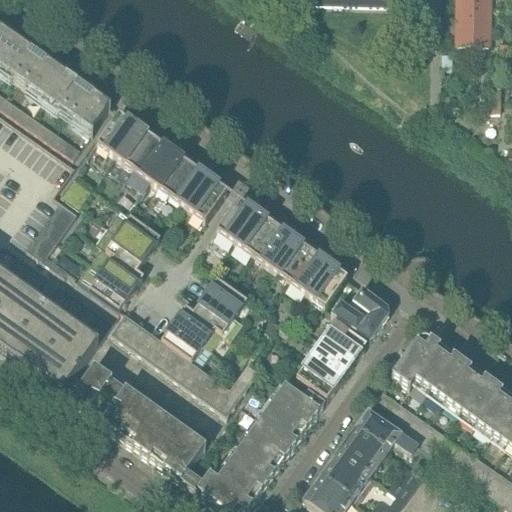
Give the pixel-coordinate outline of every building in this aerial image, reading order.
[(400,0),(299,0),(299,7),(400,10),(400,0)] [(488,0),(456,0),(456,11),(489,12),(488,0)] [(456,51),(488,52),(489,12),(456,11),(456,51)] [(0,66),(14,47),(0,37),(0,66)] [(0,66),(0,76),(43,106),(61,81),(14,47),(0,66)] [(498,49),(498,59),(503,59),(509,60),(509,49),(498,49)] [(441,59),(440,72),(451,72),(451,59),(441,59)] [(499,106),(499,97),(500,73),(489,73),(489,88),(489,105),(499,106)] [(109,114),(84,97),(61,81),(43,106),(91,140),(109,114)] [(21,114),(2,100),(0,102),(0,113),(14,124),(21,114)] [(499,106),(489,105),(489,117),(499,117),(499,106)] [(14,124),(34,138),(41,128),(21,114),(14,124)] [(136,134),(117,121),(95,152),(114,165),(136,134)] [(34,138),(53,152),(60,142),(41,128),(34,138)] [(114,165),(131,178),(153,147),(136,134),(114,165)] [(80,156),(60,142),(53,152),(73,165),(80,156)] [(171,160),(153,147),(131,178),(149,191),(171,160)] [(149,191),(167,204),(189,173),(171,160),(149,191)] [(185,216),(206,188),(207,186),(189,173),(167,204),(185,216)] [(78,215),(91,196),(73,183),(59,202),(78,215)] [(226,199),(211,189),(207,186),(206,188),(185,216),(203,230),(226,199)] [(237,207),(215,238),(233,251),(255,221),(237,207)] [(59,209),(26,255),(64,282),(67,279),(45,263),(57,247),(76,221),(59,209)] [(147,261),(159,244),(119,216),(107,233),(147,261)] [(233,251),(251,264),(273,233),(255,221),(233,251)] [(79,224),(73,232),(81,238),(84,233),(83,228),(79,224)] [(95,249),(101,253),(135,277),(147,261),(107,233),(95,249)] [(273,233),(251,264),(269,277),(291,246),(273,233)] [(291,246),(269,277),(287,290),(309,259),(291,246)] [(101,253),(89,270),(131,300),(142,283),(135,277),(101,253)] [(309,259),(287,290),(305,303),(327,272),(309,259)] [(31,303),(0,345),(0,359),(24,377),(33,383),(51,396),(60,403),(72,386),(98,351),(121,320),(74,286),(76,284),(55,269),(35,296),(31,303)] [(118,317),(131,300),(89,270),(77,287),(118,317)] [(305,303),(323,316),(345,285),(327,272),(305,303)] [(0,312),(15,291),(0,280),(0,312)] [(216,285),(204,302),(233,323),(246,306),(216,285)] [(386,315),(361,296),(349,312),(379,333),(387,322),(386,315)] [(192,318),(192,319),(214,335),(221,341),(222,340),(230,346),(242,329),(233,323),(204,302),(192,318)] [(379,333),(349,312),(347,315),(339,310),(330,322),(368,350),(379,333)] [(185,313),(172,330),(202,351),(210,357),(221,341),(214,335),(192,319),(192,318),(185,313)] [(109,341),(119,348),(133,328),(123,321),(109,341)] [(270,341),(278,329),(270,323),(262,335),(270,341)] [(326,325),(313,344),(321,350),(352,372),(366,353),(334,331),(326,325)] [(119,348),(129,355),(143,335),(133,328),(119,348)] [(190,369),(202,351),(172,330),(160,348),(162,349),(172,356),(182,363),(190,369)] [(152,342),(143,335),(129,355),(139,362),(152,342)] [(148,368),(162,349),(160,348),(152,342),(139,362),(148,368)] [(391,383),(408,396),(409,395),(415,387),(511,458),(511,406),(425,344),(418,345),(391,383)] [(242,355),(250,360),(254,363),(262,351),(254,346),(246,357),(242,354),(242,355)] [(148,368),(158,375),(172,356),(162,349),(148,368)] [(352,372),(321,350),(309,368),(340,390),(352,372)] [(242,372),(250,360),(242,355),(234,366),(242,372)] [(158,375),(168,382),(182,363),(172,356),(158,375)] [(168,382),(177,389),(191,370),(190,369),(182,363),(168,382)] [(327,408),(340,390),(309,368),(296,386),(327,408)] [(177,389),(187,396),(201,376),(191,370),(177,389)] [(240,404),(258,379),(247,372),(238,385),(229,396),(230,397),(240,404)] [(204,454),(111,387),(92,374),(92,375),(80,392),(72,386),(60,403),(86,422),(99,431),(195,500),(202,490),(186,479),(203,455),(204,454)] [(187,396),(197,403),(211,383),(201,376),(187,396)] [(221,391),(229,396),(238,385),(229,379),(221,391)] [(220,390),(211,383),(197,403),(207,410),(220,390)] [(229,396),(221,391),(220,390),(207,410),(216,417),(230,397),(229,396)] [(285,395),(217,489),(209,483),(209,482),(208,482),(202,490),(195,500),(212,511),(251,511),(324,411),(308,399),(302,408),(285,395)] [(226,424),(240,404),(230,397),(216,417),(226,424)] [(367,418),(383,430),(399,408),(383,397),(367,418)] [(383,430),(399,441),(415,419),(399,408),(383,430)] [(354,436),(387,460),(393,451),(409,462),(416,453),(415,453),(399,441),(383,430),(367,418),(354,436)] [(399,441),(415,453),(431,430),(415,419),(399,441)] [(431,430),(415,453),(416,453),(432,463),(447,442),(431,430)] [(370,484),(387,460),(354,436),(337,461),(370,484)] [(432,463),(448,475),(463,453),(447,442),(432,463)] [(448,475),(464,486),(479,464),(463,453),(448,475)] [(353,508),(370,484),(337,461),(320,485),(353,508)] [(464,486),(480,497),(495,476),(479,464),(464,486)] [(404,508),(421,484),(403,471),(386,495),(395,501),(404,508)] [(480,497),(496,508),(511,487),(495,476),(480,497)] [(320,485),(303,510),(306,511),(349,511),(353,508),(320,485)] [(496,508),(501,511),(511,511),(511,487),(496,508)] [(400,511),(404,508),(395,501),(387,511),(384,511),(378,507),(374,511),(400,511)]
